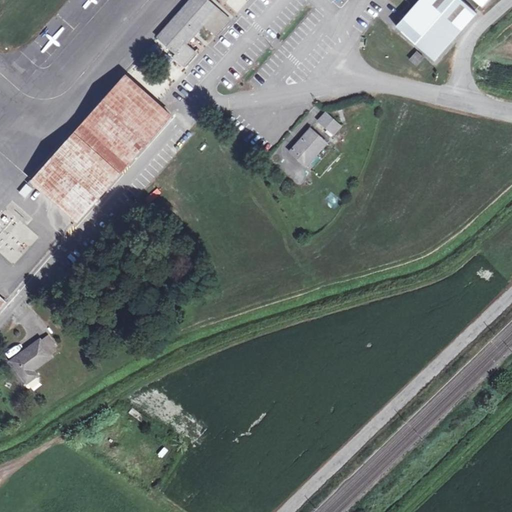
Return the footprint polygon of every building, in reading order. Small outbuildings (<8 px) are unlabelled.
[(191,0),(167,27),(186,44),(203,24),(216,36),(230,20),(217,8),(207,0),(191,0)] [(456,36),(477,13),(474,10),(462,0),(419,0),(413,8),(397,26),(435,60),(456,36)] [(196,53),(186,44),(167,27),(158,38),(176,54),(174,57),(185,66),(196,53)] [(448,48),(436,60),(441,65),(453,53),(448,48)] [(417,51),(410,59),(417,65),(424,58),(417,51)] [(29,178),(75,220),(169,116),(123,75),(91,109),(29,178)] [(336,132),(341,126),(325,113),(318,121),(334,134),(336,132)] [(306,166),(327,143),(311,129),(291,152),(306,166)] [(11,215),(0,226),(0,252),(14,265),(37,238),(11,215)] [(41,340),(51,354),(58,349),(48,335),(41,340)] [(52,356),(51,354),(41,340),(12,361),(27,382),(37,375),(33,370),(52,356)]
